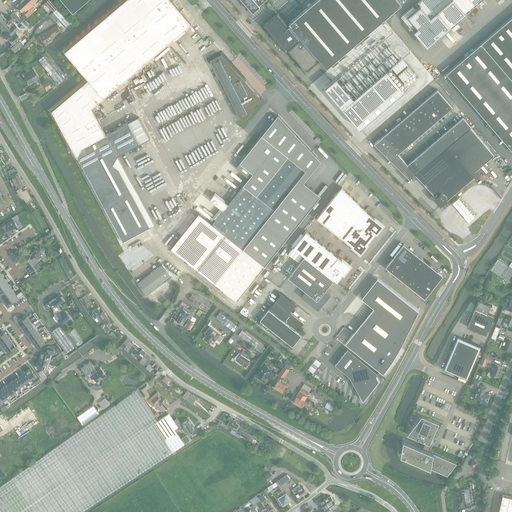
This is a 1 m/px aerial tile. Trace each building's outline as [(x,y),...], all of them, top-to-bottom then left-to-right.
[(22,0),(16,6),(23,13),(27,9),(28,10),(35,3),(35,2),(36,0),(22,0)] [(50,0),(47,0),(44,3),(53,12),(54,11),(56,9),(58,8),(50,0)] [(60,0),(72,13),(86,0),(60,0)] [(124,0),(65,51),(88,79),(104,97),(191,23),(172,0),(171,0),(124,0)] [(243,0),(248,5),(253,10),(264,0),(243,0)] [(277,13),(264,25),(279,42),(281,41),(284,44),(283,45),(306,71),(318,61),(316,59),(319,57),(327,67),(402,3),(399,0),(315,0),(289,22),(290,24),(288,26),(277,13)] [(413,5),(401,16),(427,46),(451,26),(454,29),(460,23),(457,21),(466,13),(481,0),(419,0),(418,1),(420,4),(419,5),(420,6),(416,9),(413,5)] [(31,8),(24,14),(26,17),(27,17),(34,11),(31,8)] [(51,14),(49,16),(55,22),(57,25),(62,30),(66,27),(69,24),(70,24),(56,9),(53,12),(52,13),(51,14)] [(11,14),(10,16),(11,17),(14,20),(15,18),(17,21),(20,23),(26,17),(24,14),(20,18),(14,12),(11,14)] [(0,27),(2,30),(0,32),(2,35),(1,36),(3,38),(4,37),(6,39),(7,40),(8,39),(19,28),(12,21),(14,20),(11,17),(7,20),(1,13),(0,13),(0,27)] [(511,16),(481,43),(446,73),(511,149),(511,16)] [(38,37),(36,38),(42,46),(46,44),(45,43),(52,38),(52,37),(60,31),(57,27),(56,28),(55,27),(49,31),(48,32),(41,36),(40,36),(38,37)] [(19,28),(8,39),(12,43),(19,37),(22,34),(22,31),(19,28)] [(24,34),(10,47),(11,48),(11,50),(13,51),(14,51),(22,43),(21,42),(26,37),(25,36),(24,34)] [(221,55),(210,60),(217,73),(218,73),(219,74),(224,84),(226,83),(242,115),(243,115),(244,116),(251,107),(259,98),(230,65),(221,55)] [(43,56),(38,60),(57,84),(63,80),(43,56)] [(33,69),(23,74),(29,84),(38,79),(36,74),(33,69)] [(331,82),(325,87),(341,106),(360,128),(404,90),(387,70),(348,103),(331,82)] [(88,79),(52,111),(54,114),(103,205),(123,242),(150,227),(130,190),(118,169),(112,165),(118,156),(140,144),(150,138),(138,117),(128,122),(106,134),(92,108),(104,97),(88,79)] [(437,89),(374,143),(395,164),(402,159),(401,159),(397,154),(452,107),(437,89)] [(463,117),(457,121),(465,131),(470,127),(471,126),(463,117)] [(457,121),(452,126),(460,136),(465,131),(457,121)] [(452,126),(446,131),(454,141),(460,136),(452,126)] [(420,170),(415,174),(436,196),(433,198),(440,205),(474,176),(476,179),(476,178),(480,176),(475,170),(494,154),(470,127),(465,131),(460,136),(454,141),(448,145),(443,150),(437,155),(431,160),(426,165),(420,170)] [(446,131),(440,136),(448,145),(454,141),(446,131)] [(199,213),(171,248),(205,275),(237,300),(265,266),(318,199),(296,182),(306,170),(262,135),(248,152),(243,158),(236,167),(246,176),(235,189),(238,191),(228,203),(215,193),(210,199),(223,210),(212,224),(199,213)] [(440,136),(435,141),(443,150),(448,145),(440,136)] [(435,141),(429,146),(437,155),(443,150),(435,141)] [(429,146),(423,150),(431,160),(437,155),(429,146)] [(423,150),(418,155),(426,165),(431,160),(423,150)] [(418,155),(412,160),(420,170),(426,165),(418,155)] [(402,159),(395,164),(410,179),(415,174),(407,165),(402,159)] [(412,160),(407,165),(415,174),(420,170),(412,160)] [(12,168),(7,171),(9,174),(12,173),(12,174),(10,175),(10,177),(11,176),(12,179),(13,180),(20,177),(18,173),(16,174),(13,168),(12,168)] [(9,180),(9,181),(10,183),(12,186),(14,184),(21,180),(20,177),(13,180),(12,179),(11,180),(9,180)] [(23,184),(21,180),(14,184),(16,187),(15,188),(16,190),(16,191),(22,199),(24,198),(26,200),(30,198),(25,190),(23,192),(20,188),(22,187),(21,185),(23,184)] [(350,193),(342,187),(317,218),(360,252),(382,225),(371,215),(364,208),(356,201),(357,200),(349,194),(350,193)] [(202,193),(195,202),(202,207),(205,202),(203,200),(206,196),(202,193)] [(458,198),(453,203),(468,222),(474,217),(458,198)] [(12,220),(6,224),(12,234),(13,233),(13,232),(18,228),(17,227),(19,226),(16,221),(14,222),(12,220)] [(6,224),(0,227),(0,230),(1,231),(0,231),(3,236),(4,236),(4,237),(9,234),(10,235),(12,234),(6,224)] [(305,256),(325,272),(337,256),(306,231),(294,247),(305,256)] [(302,233),(292,244),(294,246),(304,234),(302,233)] [(394,256),(395,256),(405,264),(414,253),(404,245),(404,244),(394,256)] [(36,268),(33,264),(39,260),(38,260),(45,255),(39,247),(33,252),(36,257),(30,261),(29,258),(21,264),(29,274),(34,271),(36,274),(39,271),(37,268),(36,268)] [(293,247),(288,254),(298,262),(303,256),(293,247)] [(419,257),(414,253),(405,264),(410,269),(419,257)] [(334,279),(325,272),(305,256),(288,277),(306,290),(301,296),(318,309),(331,294),(325,290),(334,279)] [(350,266),(337,256),(325,272),(334,279),(337,282),(350,266)] [(387,266),(397,274),(405,264),(395,256),(394,256),(387,266)] [(425,262),(419,257),(410,269),(416,273),(425,262)] [(511,261),(511,262),(509,266),(498,259),(491,270),(508,281),(511,274),(511,261)] [(442,275),(425,262),(416,273),(421,278),(427,282),(433,287),(442,275)] [(147,295),(171,276),(162,264),(138,283),(147,295)] [(397,274),(402,279),(410,269),(405,264),(397,274)] [(402,279),(408,283),(416,273),(410,269),(402,279)] [(408,283),(413,288),(421,278),(416,273),(408,283)] [(0,293),(0,295),(4,299),(4,300),(3,301),(4,303),(13,297),(14,296),(15,295),(0,275),(0,293)] [(345,343),(383,373),(389,365),(395,356),(401,347),(396,344),(394,342),(419,311),(377,278),(361,298),(374,307),(345,343)] [(413,288),(419,292),(427,282),(421,278),(413,288)] [(425,298),(433,287),(427,282),(419,292),(425,297),(424,297),(425,298)] [(163,292),(164,291),(160,287),(158,289),(154,293),(155,294),(152,298),(157,302),(164,294),(163,292)] [(258,322),(287,345),(289,342),(293,345),(301,334),(298,331),(301,327),(300,326),(303,323),(304,324),(304,323),(290,312),(296,304),(281,293),(258,322)] [(48,302),(45,305),(48,309),(51,306),(53,309),(56,306),(63,301),(59,296),(54,299),(48,302)] [(91,303),(89,300),(86,296),(83,299),(85,303),(87,306),(91,303)] [(13,297),(4,303),(5,304),(7,306),(10,304),(15,300),(13,297)] [(475,308),(467,327),(486,335),(494,316),(493,316),(487,313),(491,305),(492,306),(492,305),(484,302),(484,300),(483,300),(480,299),(478,299),(477,299),(476,299),(475,301),(474,302),(474,303),(475,304),(476,305),(477,307),(476,308),(475,308)] [(179,310),(177,313),(179,315),(188,320),(193,311),(195,309),(192,307),(190,310),(184,307),(183,309),(181,312),(179,310)] [(97,308),(91,312),(93,314),(92,315),(94,319),(96,317),(99,321),(100,320),(106,316),(103,312),(100,314),(100,312),(97,308)] [(61,324),(68,318),(65,314),(61,316),(58,311),(54,314),(61,324)] [(195,313),(193,312),(193,311),(188,320),(184,325),(190,329),(197,318),(193,316),(195,313)] [(220,312),(216,317),(234,332),(238,327),(220,312)] [(176,320),(184,325),(188,320),(179,315),(177,313),(175,316),(178,317),(176,320)] [(27,315),(18,322),(21,326),(30,319),(27,315)] [(106,316),(100,320),(103,324),(103,325),(101,326),(102,328),(103,328),(106,332),(110,329),(107,327),(107,326),(109,325),(111,323),(109,321),(106,316)] [(30,319),(21,326),(23,330),(33,323),(30,319)] [(33,323),(23,330),(25,333),(35,326),(33,323)] [(35,326),(25,333),(28,336),(38,330),(35,326)] [(59,326),(51,332),(66,353),(74,348),(59,326)] [(206,335),(203,339),(209,344),(210,343),(213,340),(215,342),(215,341),(216,340),(219,342),(223,337),(221,336),(220,335),(220,334),(210,326),(204,334),(206,335)] [(74,329),(68,333),(77,346),(83,342),(74,329)] [(38,330),(28,336),(30,340),(40,333),(38,330)] [(242,330),(238,335),(261,353),(265,348),(242,330)] [(112,332),(109,334),(116,340),(118,337),(112,332)] [(40,333),(30,340),(33,343),(42,336),(40,333)] [(501,348),(509,351),(511,343),(511,339),(500,334),(498,338),(504,340),(501,348)] [(7,336),(0,340),(0,346),(10,339),(7,336)] [(42,336),(33,343),(36,347),(45,340),(42,336)] [(481,346),(457,336),(443,369),(467,379),(481,346)] [(10,339),(0,346),(2,350),(12,343),(10,339)] [(12,343),(2,350),(5,354),(15,347),(12,343)] [(41,351),(39,356),(50,360),(52,354),(53,351),(47,349),(46,352),(41,351)] [(132,352),(141,360),(146,354),(142,350),(140,353),(135,349),(132,352)] [(378,373),(348,349),(335,365),(349,376),(363,400),(379,380),(376,375),(378,373)] [(246,367),(248,364),(250,360),(240,353),(236,360),(246,367)] [(150,356),(146,354),(141,360),(144,363),(147,366),(151,361),(148,358),(150,356)] [(482,359),(481,362),(485,364),(487,361),(491,362),(492,360),(492,358),(484,354),(482,359)] [(39,356),(38,361),(49,365),(50,360),(39,356)] [(317,358),(308,368),(313,372),(322,362),(317,358)] [(38,361),(36,367),(47,370),(49,365),(38,361)] [(92,380),(94,378),(97,382),(105,375),(101,369),(96,372),(94,369),(95,368),(90,361),(81,368),(86,375),(87,374),(92,380)] [(490,374),(498,377),(503,366),(500,365),(499,365),(494,363),(490,374)] [(269,372),(271,369),(265,364),(263,367),(262,367),(259,372),(257,375),(264,379),(265,377),(269,380),(273,374),(269,372)] [(284,366),(278,375),(283,378),(289,370),(284,366)] [(29,368),(25,371),(31,380),(36,376),(29,368)] [(25,372),(21,374),(27,383),(31,380),(25,371),(25,372)] [(21,374),(17,377),(23,386),(27,383),(21,374)] [(17,377),(13,380),(19,389),(23,386),(17,377)] [(285,386),(280,383),(282,379),(279,377),(274,387),(282,391),(285,386)] [(13,380),(9,383),(15,392),(19,389),(13,380)] [(137,388),(144,399),(149,395),(145,390),(150,387),(146,382),(137,388)] [(9,383),(4,386),(10,395),(15,392),(9,383)] [(301,406),(304,401),(308,403),(311,398),(307,396),(311,388),(304,383),(301,388),(293,401),(301,406)] [(484,391),(486,388),(480,385),(478,391),(477,390),(476,395),(477,395),(476,399),(479,400),(478,401),(478,402),(479,402),(479,403),(480,403),(481,403),(482,402),(482,401),(487,403),(489,395),(485,394),(484,391)] [(4,386),(0,389),(6,398),(10,395),(4,386)] [(0,511),(81,511),(184,444),(174,429),(178,427),(173,420),(169,413),(157,421),(136,390),(83,428),(0,486),(0,511)] [(182,397),(186,400),(187,398),(191,393),(187,390),(182,397)] [(159,399),(155,403),(152,398),(148,401),(152,408),(157,405),(162,411),(169,405),(164,399),(162,402),(159,399)] [(36,410),(39,415),(48,409),(44,404),(36,410)] [(93,405),(76,417),(82,425),(99,413),(93,405)] [(223,413),(219,419),(227,424),(226,425),(232,429),(234,424),(235,424),(237,419),(230,415),(229,415),(229,416),(223,413)] [(447,474),(457,462),(427,449),(439,423),(422,415),(407,434),(425,442),(423,448),(403,439),(401,454),(447,474)] [(234,424),(232,429),(236,431),(236,432),(241,435),(247,438),(247,440),(252,442),(252,441),(255,443),(256,440),(254,439),(255,437),(249,434),(248,433),(243,431),(244,429),(243,428),(243,427),(241,426),(241,427),(239,426),(242,422),(237,419),(235,424),(234,424)] [(188,434),(195,429),(188,420),(182,424),(188,434)] [(28,430),(20,435),(24,440),(31,436),(28,430)] [(184,443),(189,440),(186,435),(181,439),(184,443)] [(472,460),(469,465),(474,468),(477,463),(472,460)] [(269,480),(274,477),(270,472),(265,475),(269,480)] [(287,474),(276,482),(279,487),(280,486),(290,479),(287,474)] [(299,484),(292,489),(294,493),(297,491),(301,496),(307,492),(303,486),(301,488),(299,484)] [(468,489),(461,490),(463,503),(466,502),(467,506),(465,506),(466,510),(472,509),(472,508),(476,508),(476,507),(475,505),(471,505),(470,496),(471,496),(472,496),(471,493),(469,494),(468,489)] [(279,499),(277,500),(281,505),(283,504),(283,505),(291,500),(286,493),(285,493),(283,491),(278,495),(280,497),(279,497),(279,499)] [(261,503),(266,499),(263,494),(258,498),(259,499),(261,503)] [(256,495),(250,500),(252,504),(259,499),(258,498),(256,495)] [(511,511),(511,497),(503,495),(498,511),(511,511)] [(331,496),(325,500),(330,508),(336,504),(331,496)] [(325,500),(319,504),(324,511),(322,511),(330,511),(332,511),(330,508),(325,500)]
